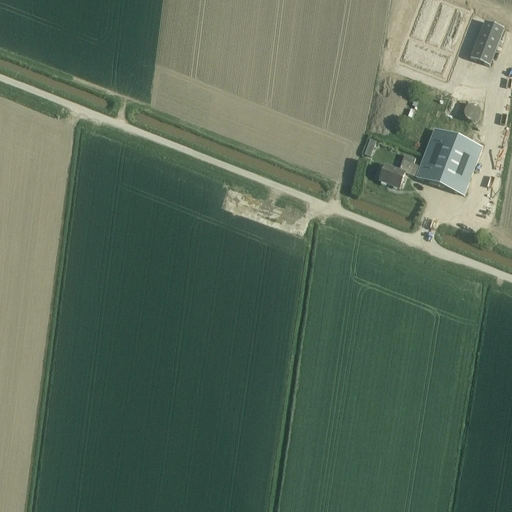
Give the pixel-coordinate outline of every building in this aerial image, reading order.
[(436,0),(429,0),(410,58),(456,75),(479,15),(436,0)] [(489,68),(503,31),(484,23),(470,61),(489,68)] [(473,124),(475,124),(477,123),(479,122),(480,120),(481,118),(481,116),(481,114),(480,112),(479,111),(477,109),(476,108),(474,108),(472,108),(470,108),(468,109),(466,110),(465,112),(464,114),(464,116),(464,118),(465,120),(466,121),(467,123),(469,124),(471,124),(473,124)] [(464,198),(482,150),(435,132),(420,169),(414,166),(416,161),(405,156),(399,172),(386,167),(379,183),(399,191),(405,175),(464,198)] [(368,147),(364,156),(370,158),(376,143),(374,142),(370,141),(368,147)]
